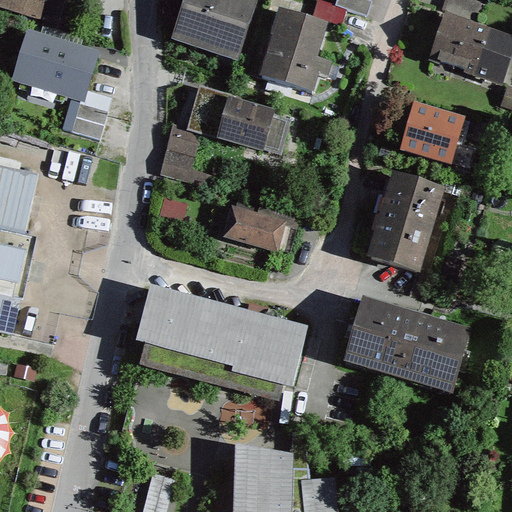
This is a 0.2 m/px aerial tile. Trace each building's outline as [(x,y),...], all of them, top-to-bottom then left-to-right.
[(0,0),(0,5),(40,17),(45,0),(0,0)] [(82,2),(75,0),(51,0),(43,27),(72,36),(82,2)] [(239,0),(191,0),(191,1),(180,34),(237,52),(253,4),(239,0)] [(368,0),(338,0),(337,7),(347,10),(367,16),(371,1),(368,0)] [(446,0),(443,11),(477,22),(483,0),(446,0)] [(337,7),(319,1),(314,17),(342,26),(347,10),(337,7)] [(328,27),(281,12),(273,37),(279,39),(266,78),(262,77),(261,79),(312,94),(319,74),(327,76),(331,64),(317,60),(328,27)] [(511,43),(511,41),(447,19),(434,58),(499,81),(511,43)] [(95,58),(31,39),(19,80),(82,99),(95,58)] [(511,89),(500,86),(495,100),(511,106),(511,89)] [(284,118),(229,103),(220,138),(274,153),(284,118)] [(81,104),(72,132),(101,141),(110,113),(81,104)] [(416,111),(404,150),(451,164),(463,125),(416,111)] [(174,127),(167,153),(194,160),(201,133),(174,127)] [(194,160),(167,153),(162,173),(189,181),(194,160)] [(39,177),(0,167),(0,231),(25,238),(39,177)] [(442,191),(396,178),(395,182),(391,198),(379,239),(374,255),(373,259),(419,273),(442,191)] [(395,182),(388,180),(383,195),(391,198),(395,182)] [(301,217),(262,205),(258,219),(283,226),(280,234),(295,238),(301,217)] [(258,219),(234,212),(227,237),(276,251),(280,234),(283,226),(258,219)] [(25,238),(0,231),(0,294),(14,298),(23,300),(37,241),(25,238)] [(374,255),(379,239),(371,237),(366,253),(374,255)] [(14,298),(0,294),(0,332),(13,335),(20,305),(12,304),(14,298)] [(307,334),(150,294),(139,340),(153,344),(148,364),(276,397),(280,383),(293,386),(307,334)] [(470,335),(364,304),(347,362),(453,393),(470,335)] [(383,421),(354,413),(346,442),(375,450),(383,421)] [(292,459),(247,458),(249,506),(245,506),(244,511),(336,511),(333,483),(309,485),(309,473),(292,472),(292,459)] [(164,511),(173,478),(150,472),(140,511),(164,511)]
